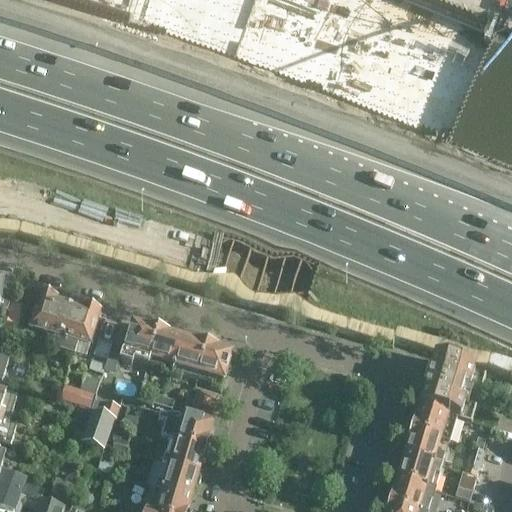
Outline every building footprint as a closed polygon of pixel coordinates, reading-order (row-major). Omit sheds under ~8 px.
[(12,292),(2,289),(0,296),(0,300),(6,302),(12,292)] [(56,351),(69,306),(57,302),(57,301),(39,296),(29,330),(54,337),(50,349),(56,351)] [(22,306),(9,303),(3,322),(17,326),(22,306)] [(83,310),(69,306),(56,351),(74,356),(78,344),(89,346),(100,314),(83,309),(83,310)] [(150,368),(161,332),(148,328),(143,331),(133,328),(122,363),(131,366),(132,362),(150,368)] [(173,378),(183,343),(171,340),(169,335),(161,332),(150,368),(163,371),(162,375),(173,378)] [(94,354),(108,358),(112,345),(98,341),(94,354)] [(198,382),(209,347),(197,343),(193,346),(183,343),(173,378),(180,380),(181,377),(198,382)] [(219,350),(209,347),(198,382),(211,386),(210,391),(220,394),(232,358),(220,354),(219,350)] [(0,379),(4,381),(11,359),(0,356),(0,379)] [(485,379),(468,374),(434,364),(429,379),(430,379),(426,394),(425,394),(420,410),(457,421),(471,425),(474,417),(476,409),(465,406),(469,392),(480,395),(481,393),(485,379)] [(511,373),(489,366),(485,379),(511,387),(511,373)] [(84,379),(79,395),(94,399),(99,384),(84,379)] [(507,404),(511,389),(511,388),(504,386),(499,401),(507,404)] [(213,421),(219,400),(199,394),(197,403),(196,402),(192,414),(192,415),(205,419),(213,421)] [(0,443),(10,447),(16,430),(8,428),(16,401),(0,395),(0,443)] [(93,406),(94,399),(79,395),(75,409),(90,414),(93,406)] [(163,410),(166,401),(151,396),(148,406),(163,410)] [(192,414),(196,402),(186,399),(182,411),(192,414)] [(174,403),(166,401),(163,410),(171,412),(174,403)] [(93,406),(90,414),(94,415),(101,417),(101,416),(104,406),(93,403),(93,406)] [(101,417),(116,422),(118,423),(121,411),(104,406),(101,416),(101,417)] [(123,422),(120,430),(132,432),(138,411),(127,408),(123,422)] [(454,429),(457,421),(420,410),(417,421),(412,423),(409,433),(445,444),(450,428),(454,429)] [(105,453),(116,422),(101,417),(94,415),(90,414),(80,445),(105,453)] [(213,428),(205,426),(184,419),(176,417),(173,427),(164,425),(160,440),(172,444),(172,445),(208,456),(212,443),(209,439),(213,428)] [(441,459),(445,444),(409,433),(406,444),(409,448),(405,459),(442,471),(445,460),(441,459)] [(472,451),(482,454),(485,442),(475,439),(472,451)] [(112,442),(109,455),(126,458),(129,446),(112,442)] [(206,465),(208,456),(172,445),(168,457),(164,456),(161,466),(166,467),(165,469),(199,480),(198,478),(201,467),(206,465)] [(478,473),(484,456),(471,452),(466,469),(478,473)] [(434,495),(442,471),(405,459),(403,469),(398,470),(395,479),(398,483),(398,484),(434,495)] [(111,469),(100,465),(97,474),(108,478),(111,469)] [(201,482),(199,480),(165,469),(161,483),(158,482),(155,493),(190,504),(193,493),(198,491),(201,482)] [(469,505),(476,481),(462,476),(455,500),(469,505)] [(21,511),(25,498),(38,502),(42,493),(20,485),(4,479),(0,490),(0,509),(7,511),(21,511)] [(52,494),(67,500),(73,485),(58,480),(52,494)] [(428,511),(434,495),(398,484),(395,494),(390,496),(387,507),(403,511),(428,511)] [(187,511),(190,504),(155,493),(153,500),(156,501),(152,511),(187,511)] [(35,511),(59,511),(60,510),(38,503),(35,511)]
